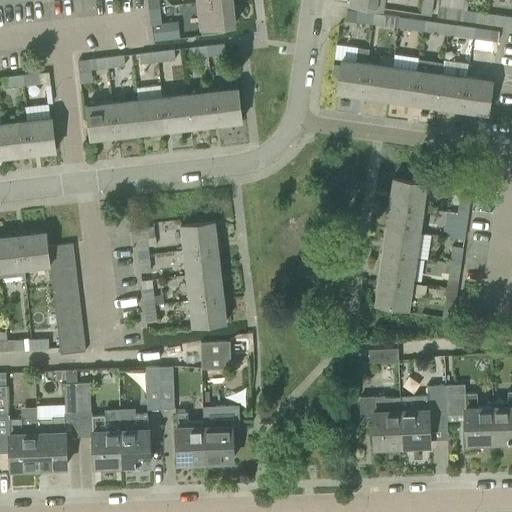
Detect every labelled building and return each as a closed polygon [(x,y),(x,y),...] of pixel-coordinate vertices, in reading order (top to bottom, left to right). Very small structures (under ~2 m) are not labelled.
[(235,23),(232,0),(212,0),(197,2),(200,27),(235,23)] [(349,0),(349,4),(382,8),(383,0),(349,0)] [(430,15),(432,0),(422,0),(420,14),(430,15)] [(159,6),(149,8),(151,24),(161,23),(160,19),(159,6)] [(461,20),(463,10),(438,6),(436,16),(461,20)] [(372,23),(374,13),(349,9),(347,19),(372,23)] [(478,22),(480,12),(463,10),(461,20),(478,22)] [(389,25),(391,15),(374,13),(372,23),(389,25)] [(511,21),(511,16),(496,15),(494,24),(511,27),(511,21)] [(422,30),(424,20),(407,18),(405,28),(422,30)] [(439,32),(441,23),(424,20),(422,30),(439,32)] [(473,37),(474,27),(457,25),(455,35),(473,37)] [(225,53),(224,47),(224,43),(207,45),(208,55),(225,53)] [(208,55),(207,45),(190,47),(191,57),(208,55)] [(362,96),(367,62),(369,48),(357,47),(356,60),(341,58),(336,92),(362,96)] [(175,59),(174,49),(157,51),(158,61),(175,59)] [(158,61),(157,51),(140,53),(141,63),(158,61)] [(125,65),(123,55),(107,57),(108,67),(125,65)] [(108,67),(107,57),(90,59),(91,69),(108,67)] [(417,69),(412,103),(436,106),(437,106),(442,73),(443,62),(418,58),(417,69)] [(387,99),(392,65),(367,62),(362,96),(387,99)] [(392,65),(387,99),(412,103),(417,69),(392,65)] [(37,73),(21,75),(22,85),(39,83),(37,73)] [(442,73),(437,106),(462,110),(466,76),(442,73)] [(22,85),(21,75),(4,77),(5,87),(22,85)] [(487,113),(490,94),(492,80),(467,76),(466,76),(462,110),(487,113)] [(241,121),(237,87),(212,90),(216,124),(241,121)] [(216,124),(212,90),(187,93),(191,127),(216,124)] [(191,127),(187,93),(162,96),(166,130),(191,127)] [(166,130),(162,96),(137,99),(141,132),(166,130)] [(141,132),(137,99),(112,102),(116,135),(141,132)] [(116,135),(112,102),(86,105),(90,138),(116,135)] [(55,150),(53,131),(51,117),(26,120),(30,153),(55,150)] [(30,153),(26,120),(1,122),(5,156),(30,153)] [(422,208),(426,183),(426,182),(393,177),(389,203),(422,208)] [(467,214),(470,197),(460,196),(457,212),(467,214)] [(419,233),(422,208),(389,203),(385,228),(419,233)] [(464,239),(467,214),(457,212),(446,211),(442,236),(464,239)] [(214,220),(180,224),(183,250),(217,246),(214,220)] [(156,244),(154,226),(135,228),(136,238),(139,255),(148,254),(147,246),(156,244)] [(415,257),(419,233),(385,228),(382,253),(415,257)] [(49,258),(47,245),(45,231),(20,234),(24,267),(25,279),(51,276),(50,270),(49,258)] [(24,267),(20,234),(0,236),(0,280),(0,282),(25,279),(24,267)] [(74,255),(72,242),(47,245),(49,258),(74,255)] [(220,271),(217,246),(183,250),(186,275),(220,271)] [(460,264),(462,247),(452,246),(450,262),(460,264)] [(412,282),(415,258),(415,257),(382,253),(378,278),(412,282)] [(148,254),(139,255),(139,258),(140,272),(150,271),(149,256),(148,254)] [(75,267),(74,255),(49,258),(50,270),(75,267)] [(458,281),(460,264),(450,262),(448,279),(458,281)] [(77,279),(75,267),(50,270),(51,276),(52,282),(77,279)] [(223,296),(220,271),(186,275),(189,300),(223,296)] [(427,285),(412,282),(378,278),(375,303),(408,308),(410,294),(425,296),(427,285)] [(78,290),(77,279),(52,282),(53,293),(78,290)] [(151,279),(141,280),(142,288),(144,305),(154,304),(163,303),(163,300),(162,294),(153,295),(152,287),(151,279)] [(80,302),(78,290),(53,293),(54,305),(80,302)] [(226,321),(223,296),(189,300),(192,325),(226,321)] [(452,318),(455,301),(445,300),(442,317),(452,318)] [(81,314),(80,302),(54,305),(56,317),(81,314)] [(156,321),(154,304),(144,305),(146,322),(156,321)] [(82,326),(81,314),(56,317),(57,329),(82,326)] [(84,338),(82,326),(57,329),(59,341),(84,338)] [(48,348),(48,338),(31,339),(31,349),(48,348)] [(85,350),(84,338),(59,341),(60,354),(85,350)] [(31,349),(31,339),(14,340),(14,350),(31,349)] [(230,367),(230,354),(229,341),(200,342),(201,368),(230,367)] [(398,361),(397,347),(368,349),(369,362),(398,361)] [(162,407),(161,378),(147,379),(148,408),(162,407)] [(174,378),(173,378),(161,378),(162,407),(175,407),(174,378)] [(79,411),(78,382),(65,382),(65,411),(79,411)] [(91,382),(90,382),(78,382),(79,411),(92,411),(91,382)] [(7,385),(0,384),(0,451),(10,451),(10,468),(38,467),(37,449),(36,423),(22,423),(21,413),(10,414),(9,409),(8,410),(7,385)] [(492,406),(477,407),(477,392),(464,393),(464,384),(445,385),(446,414),(465,413),(466,442),(494,441),(492,406)] [(400,404),(401,444),(429,443),(428,422),(446,421),(446,414),(445,385),(437,385),(426,385),(427,394),(414,395),(400,396),(400,404)] [(511,390),(507,391),(507,400),(491,401),(492,406),(494,441),(511,440),(511,390)] [(400,404),(400,396),(384,397),(384,395),(360,396),(360,415),(372,415),(374,445),(401,444),(400,404)] [(218,405),(203,406),(203,420),(205,460),(232,459),(231,425),(239,425),(238,404),(218,405)] [(205,460),(203,420),(189,421),(188,411),(175,412),(177,461),(205,460)] [(65,449),(64,412),(53,413),(53,414),(36,415),(36,423),(37,449),(38,467),(66,466),(65,449)] [(136,423),(120,424),(121,463),(149,462),(147,413),(135,413),(136,423)] [(121,463),(120,424),(107,425),(106,415),(92,415),(94,465),(121,463)]
